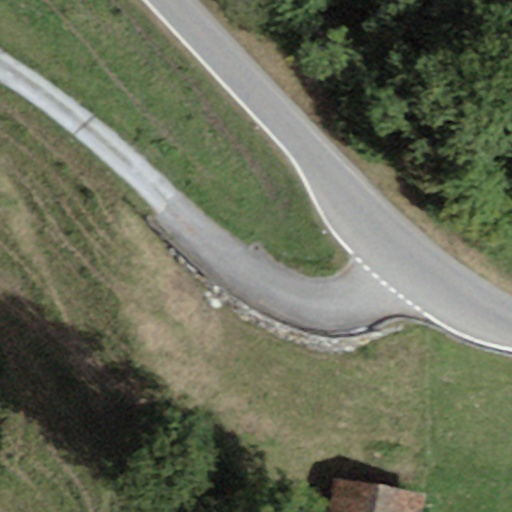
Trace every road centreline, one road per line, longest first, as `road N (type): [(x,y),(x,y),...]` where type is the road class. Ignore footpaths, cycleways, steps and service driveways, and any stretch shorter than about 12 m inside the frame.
road 1 (track): [(417,261),(356,295),(319,303),(282,293),(236,262),(73,111),(0,63)]
road 2 (tertiary): [(511,324),(417,261),(171,0)]
